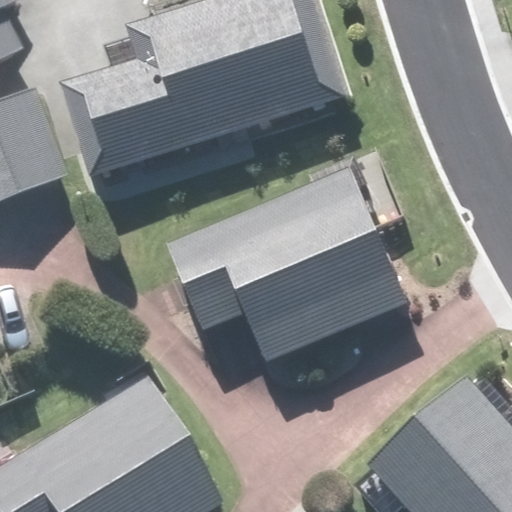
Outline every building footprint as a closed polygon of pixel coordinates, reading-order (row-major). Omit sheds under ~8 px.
[(0,0),(0,61),(26,49),(4,5),(14,0),(0,0)] [(67,87),(93,173),(354,97),(325,0),(236,0),(138,29),(148,64),(67,87)] [(36,90),(0,103),(0,199),(68,174),(36,90)] [(356,169),(180,246),(216,328),(259,309),(282,361),(415,303),(356,169)] [(147,381),(0,468),(0,511),(209,511),(222,505),(147,381)] [(511,511),(511,420),(478,383),(383,467),(422,511),(511,511)]
